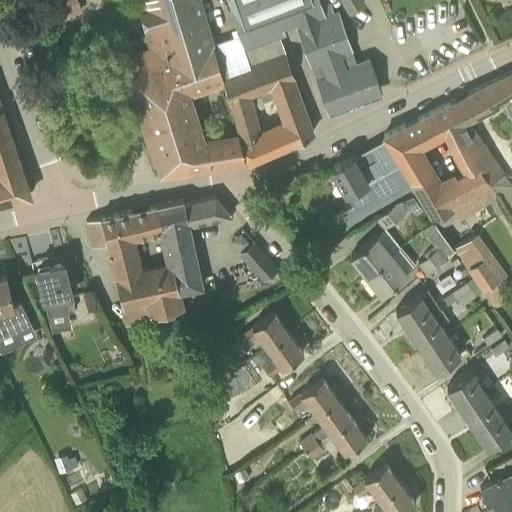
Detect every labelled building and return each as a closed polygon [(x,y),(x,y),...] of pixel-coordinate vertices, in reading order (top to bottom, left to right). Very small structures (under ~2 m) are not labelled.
[(48,0),(54,18),(81,9),(78,0),(48,0)] [(134,0),(133,1),(141,24),(179,12),(189,16),(203,12),(199,0),(134,0)] [(322,5),(320,0),(227,0),(239,33),(244,46),(279,34),(286,31),(284,27),(296,23),(327,112),(382,92),(369,55),(356,59),(338,9),(333,10),(330,2),(322,5)] [(343,0),(350,10),(364,2),(362,0),(343,0)] [(161,171),(247,159),(240,134),(202,140),(185,87),(222,76),(220,67),(212,42),(203,12),(189,16),(179,12),(141,24),(149,47),(138,50),(139,54),(126,58),(161,171)] [(239,33),(212,42),(220,67),(283,44),(279,34),(244,46),(239,33)] [(222,76),(240,134),(247,159),(247,160),(313,131),(293,74),(283,44),(220,67),(222,76)] [(511,71),(453,100),(433,110),(443,132),(466,175),(481,167),(490,182),(497,195),(511,186),(503,175),(462,120),(503,101),(511,118),(511,117),(511,71)] [(0,201),(29,194),(0,103),(0,201)] [(428,140),(443,132),(433,110),(383,134),(431,215),(451,206),(457,217),(497,195),(490,182),(481,167),(466,175),(457,180),(455,177),(439,186),(415,146),(428,140)] [(347,227),(412,190),(383,137),(331,166),(353,205),(339,213),(347,227)] [(384,227),(385,226),(403,211),(417,200),(413,194),(395,201),(376,216),(384,227)] [(163,230),(189,224),(231,214),(215,195),(184,202),(183,198),(157,204),(162,228),(163,230)] [(131,235),(162,228),(157,204),(100,216),(121,304),(120,304),(125,324),(150,316),(184,308),(180,291),(172,267),(141,274),(131,235)] [(453,250),(432,219),(421,228),(425,235),(428,233),(437,246),(417,262),(425,272),(445,256),(453,250)] [(196,255),(189,224),(163,230),(171,261),(196,255)] [(391,253),(400,246),(385,226),(384,227),(375,234),(350,254),(366,273),(391,253)] [(453,248),(472,276),(477,282),(482,289),(493,306),(511,294),(511,285),(504,273),(476,232),(453,248)] [(306,244),(314,255),(325,248),(317,236),(306,244)] [(240,252),(252,266),(265,254),(254,241),(240,252)] [(414,263),(400,246),(391,253),(366,273),(381,292),(406,272),(405,271),(414,263)] [(265,254),(252,266),(263,279),(277,267),(265,254)] [(172,267),(180,291),(203,286),(196,255),(171,261),(172,267)] [(449,260),(453,266),(460,261),(456,256),(449,260)] [(48,318),(75,312),(63,262),(36,268),(48,318)] [(11,302),(6,275),(0,275),(0,334),(16,327),(17,330),(31,324),(20,300),(11,302)] [(442,296),(447,303),(477,282),(472,276),(442,296)] [(477,282),(447,303),(452,310),(482,289),(477,282)] [(408,329),(441,307),(440,306),(439,307),(427,288),(395,309),(408,329)] [(422,349),(446,333),(439,322),(447,317),(441,307),(408,329),(422,349)] [(259,336),(266,346),(288,330),(273,309),(240,334),(247,345),(259,336)] [(488,344),(501,334),(496,327),(482,336),(488,344)] [(288,330),(266,346),(276,358),(264,368),(269,375),(303,350),(288,330)] [(446,333),(422,349),(435,369),(460,353),(446,333)] [(483,365),(496,356),(495,354),(509,344),(504,337),(477,356),(483,365)] [(446,386),(460,406),(484,390),(471,369),(446,386)] [(306,401),(314,412),(336,395),(322,375),(288,400),(295,410),(306,401)] [(200,396),(208,407),(221,398),(213,386),(200,396)] [(498,410),(484,390),(460,406),(473,426),(498,410)] [(351,415),(336,395),(314,412),(322,423),(311,432),(310,431),(298,440),(305,450),(318,440),(329,432),(351,415)] [(487,446),(511,430),(511,429),(498,410),(473,426),(487,446)] [(351,415),(329,432),(334,440),(343,452),(366,435),(351,415)] [(144,431),(126,436),(130,452),(148,447),(144,431)] [(310,458),(323,448),(318,440),(305,450),(310,458)] [(66,457),(54,461),(58,472),(77,465),(73,456),(66,458),(66,457)] [(369,486),(378,498),(400,481),(385,461),(352,486),(358,494),(369,486)] [(239,481),(249,476),(245,467),(234,472),(239,481)] [(511,511),(511,475),(505,478),(503,475),(479,487),(487,501),(491,499),(498,511),(511,511)] [(400,481),(378,498),(386,509),(382,511),(400,511),(415,501),(400,481)]
